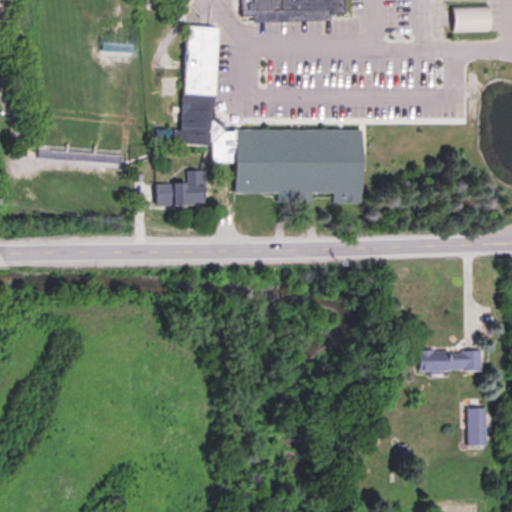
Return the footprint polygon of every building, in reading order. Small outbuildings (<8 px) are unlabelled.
[(339,0),(340,12),(326,12),(326,19),(249,21),(248,15),(237,14),(236,0),(339,0)] [(487,32),(487,5),(449,5),(449,32),(487,32)] [(357,202),(356,128),(231,129),(216,128),(209,120),(213,26),(183,23),(178,130),(170,130),(170,140),(206,143),(207,160),(230,160),(230,191),(272,192),(273,199),(306,200),(307,191),(328,191),(328,202),(357,202)] [(152,184),(152,206),(202,206),(202,171),(184,171),(184,184),(152,184)] [(476,370),(476,349),(414,349),(414,370),(476,370)] [(482,407),(463,407),(463,445),(482,445),(482,407)]
